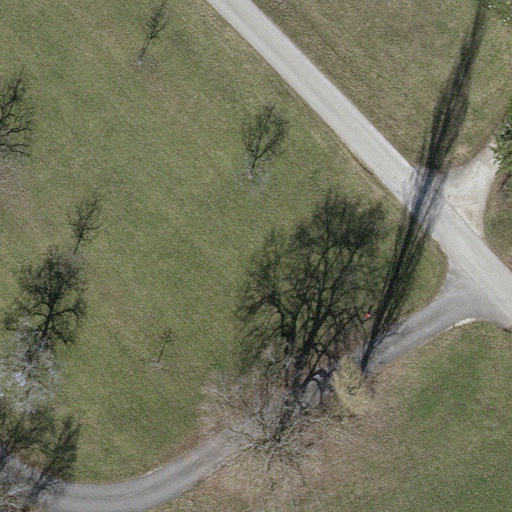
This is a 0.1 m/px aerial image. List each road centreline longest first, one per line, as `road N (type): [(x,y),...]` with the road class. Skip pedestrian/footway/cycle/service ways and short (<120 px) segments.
road 1 (unknown): [(0,446),(55,482),(106,498),(149,498),(511,328)]
road 2 (unclassified): [(511,284),(218,0)]
